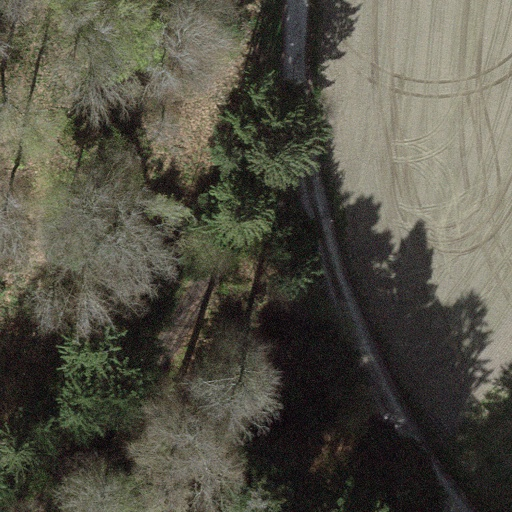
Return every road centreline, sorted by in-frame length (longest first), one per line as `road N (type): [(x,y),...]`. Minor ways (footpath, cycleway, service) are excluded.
road 1 (track): [(283,154),(243,282),(106,442),(15,511)]
road 2 (track): [(463,511),(404,431),(351,331),(283,154)]
road 3 (unclassified): [(283,154),(293,0)]
